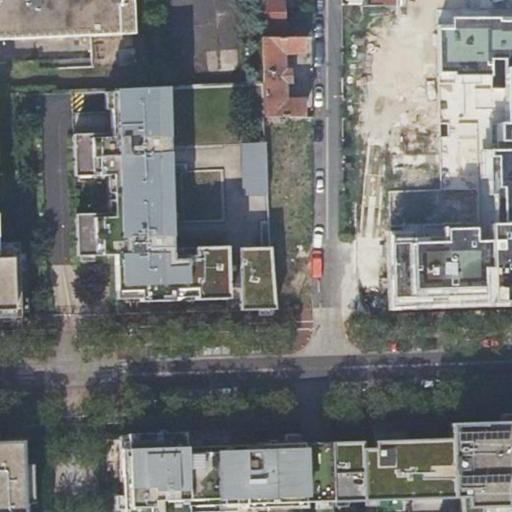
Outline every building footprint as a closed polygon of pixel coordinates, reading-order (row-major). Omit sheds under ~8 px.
[(133,0),(0,0),(0,41),(135,35),(133,0)] [(280,0),(256,0),(258,36),(283,35),(280,0)] [(395,0),(396,5),(395,15),(429,19),(430,0),(395,0)] [(430,0),(429,19),(452,22),(455,0),(430,0)] [(310,35),(310,21),(287,21),(287,35),(310,35)] [(283,35),(258,36),(261,83),(263,116),(301,116),(301,101),(283,100),(283,88),(288,88),(288,63),(283,63),(282,48),(310,47),(310,35),(287,35),(283,35)] [(119,49),(120,68),(138,67),(137,49),(119,49)] [(451,53),(449,95),(468,98),(471,73),(477,74),(480,57),(451,53)] [(479,92),(477,99),(487,101),(511,104),(511,87),(491,84),(489,94),(479,92)] [(239,310),(273,308),(269,247),(237,248),(224,248),(224,246),(169,247),(165,88),(113,90),(114,111),(108,111),(109,133),(71,133),(72,174),(110,175),(111,213),(73,214),(75,255),(113,255),(115,290),(138,290),(138,300),(171,300),(171,289),(192,288),(193,300),(226,299),(226,288),(238,287),(239,310)] [(511,104),(487,101),(473,175),(511,180),(511,104)] [(301,116),(263,116),(263,132),(264,136),(275,135),(275,131),(311,131),(311,116),(301,116)] [(240,144),(242,195),(303,193),(301,142),(240,144)] [(267,216),(269,247),(291,246),(303,232),(302,213),(267,216)] [(0,317),(15,317),(13,241),(0,242),(0,317)] [(511,511),(511,421),(511,422),(448,424),(449,439),(372,441),(373,448),(363,448),(362,441),(331,443),(333,499),(345,498),(345,502),(365,501),(365,495),(375,495),(375,501),(410,500),(409,489),(436,488),(436,499),(458,498),(458,511),(511,511)] [(127,449),(121,450),(122,511),(187,511),(188,506),(186,447),(185,432),(126,434),(127,449)] [(0,511),(26,511),(24,438),(0,438),(0,511)] [(257,445),(214,446),(216,505),(245,504),(245,508),(305,506),(305,502),(333,501),(331,443),(302,443),(302,441),(257,443),(257,445)] [(214,446),(186,447),(188,506),(216,505),(214,446)] [(436,488),(409,489),(410,500),(436,499),(436,488)]
